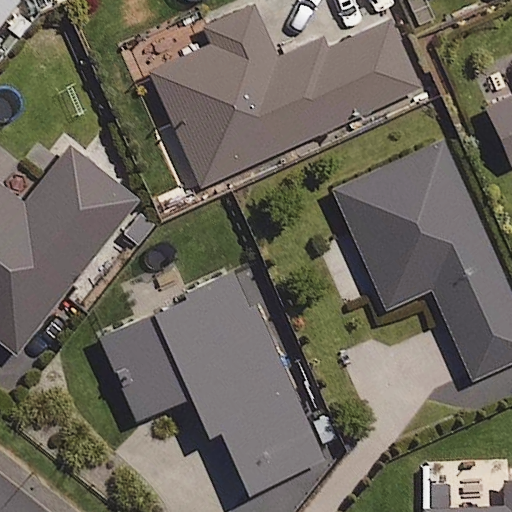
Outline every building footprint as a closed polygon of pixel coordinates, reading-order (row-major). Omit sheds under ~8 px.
[(0,0),(0,38),(23,10),(9,0),(0,0)] [(275,58),(251,4),(197,27),(205,47),(148,72),(198,187),(360,116),(363,123),(423,97),(389,20),(319,51),(314,41),(275,58)] [(511,53),(471,72),(511,165),(511,164),(511,53)] [(352,231),(322,244),(346,301),(369,291),(378,312),(433,289),(472,380),(511,363),(511,303),(442,142),(334,189),(352,231)] [(0,188),(0,343),(15,355),(136,202),(68,148),(22,206),(0,188)] [(249,494),(324,457),(319,447),(340,436),(328,412),(307,422),(235,274),(99,340),(138,420),(189,395),(209,436),(218,431),(249,494)] [(511,511),(511,481),(502,482),(503,507),(427,510),(427,511),(511,511)]
